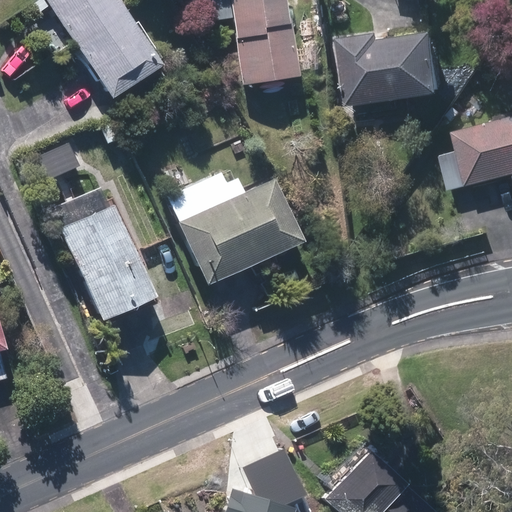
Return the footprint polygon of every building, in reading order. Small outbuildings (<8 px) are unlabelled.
[(122,0),(54,0),(118,92),(164,61),(122,0)] [(300,71),(288,0),(232,0),(245,80),(300,71)] [(345,38),(354,103),(454,89),(446,28),(385,37),(385,32),(345,38)] [(447,155),(456,188),(511,174),(511,111),(462,124),(468,149),(447,155)] [(182,218),(209,279),(305,237),(278,176),(182,218)] [(158,290),(115,202),(63,227),(106,315),(158,290)] [(0,346),(9,344),(0,314),(0,375),(8,373),(0,346)] [(295,511),(297,509),(287,503),(307,494),(284,449),(245,467),(255,492),(233,486),(225,511),(295,511)] [(432,511),(435,509),(371,451),(326,501),(338,511),(432,511)]
